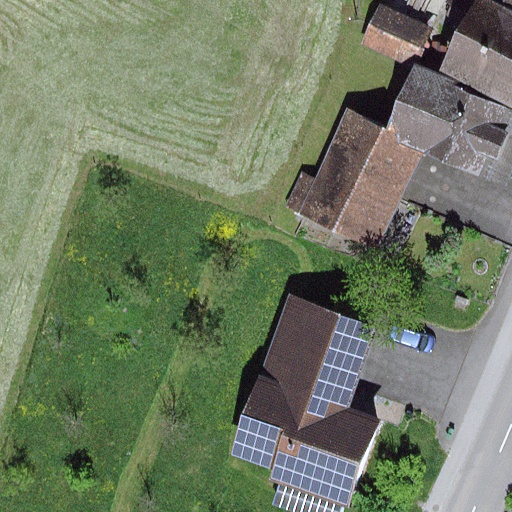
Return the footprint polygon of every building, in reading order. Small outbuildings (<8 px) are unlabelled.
[(511,7),(496,0),(478,0),(468,20),(446,70),(511,101),(511,7)] [(511,0),(453,0),(449,10),(468,20),(478,0),(496,0),(511,7),(511,0)] [(433,27),(383,5),(365,45),(415,68),(433,27)] [(511,169),(511,109),(418,68),(389,136),(424,151),(505,186),(511,169)] [(389,136),(348,118),(302,220),(378,254),(424,151),(389,136)] [(380,326),(292,297),(238,457),(276,469),(272,480),(354,508),(384,420),(352,409),(380,326)]
